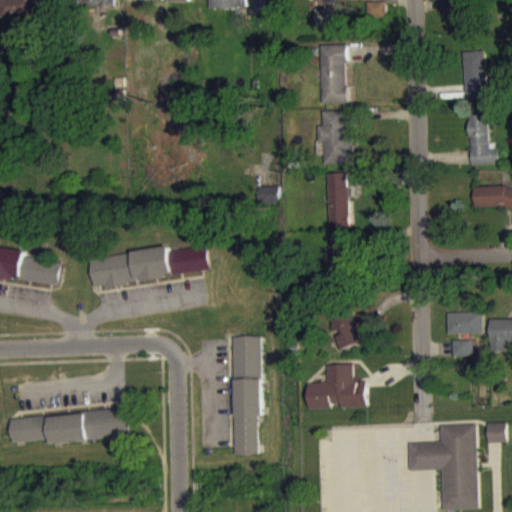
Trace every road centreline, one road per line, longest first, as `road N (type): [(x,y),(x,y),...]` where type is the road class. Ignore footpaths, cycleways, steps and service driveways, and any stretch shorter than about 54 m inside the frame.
road 1 (residential): [(414,0),(423,419)]
road 2 (residential): [(0,351),(182,347)]
road 3 (residential): [(182,347),(182,511)]
